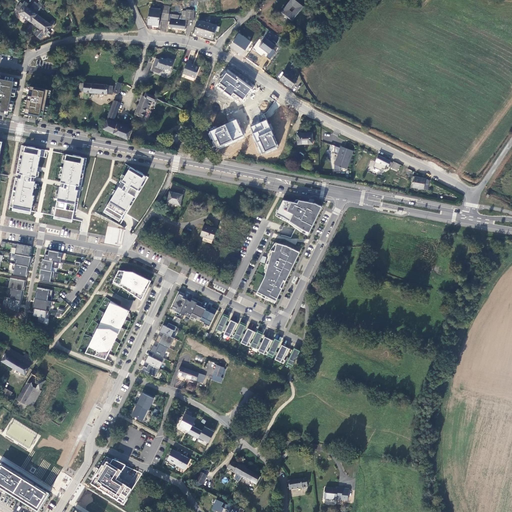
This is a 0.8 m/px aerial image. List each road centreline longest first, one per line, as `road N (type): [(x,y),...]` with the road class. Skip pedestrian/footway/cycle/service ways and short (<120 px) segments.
road 1 (residential): [(474,194),(302,108),(214,48)]
road 2 (secondary): [(47,134),(275,179)]
road 3 (residential): [(143,38),(93,36),(33,53),(14,126)]
road 4 (residential): [(286,511),(278,475),(257,453),(172,393)]
road 5 (residential): [(346,196),(280,327)]
road 6 (secondary): [(346,196),(466,220)]
